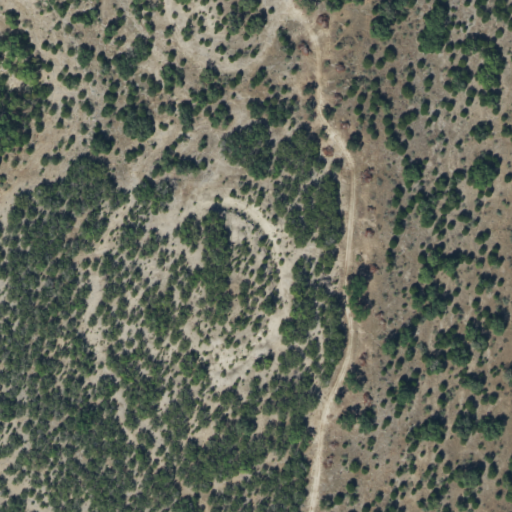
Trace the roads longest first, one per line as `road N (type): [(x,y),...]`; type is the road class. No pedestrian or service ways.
road 1 (residential): [(273,511),(285,457),(336,331),(364,180),(341,0)]
road 2 (residential): [(339,14),(214,57),(141,0)]
